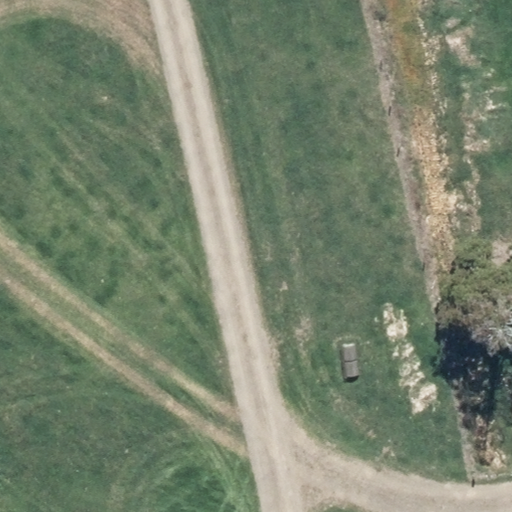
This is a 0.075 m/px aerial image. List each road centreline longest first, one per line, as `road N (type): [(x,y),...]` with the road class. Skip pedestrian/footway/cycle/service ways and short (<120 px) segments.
road 1 (track): [(281,511),(170,0)]
road 2 (track): [(270,461),(464,502),(511,487)]
